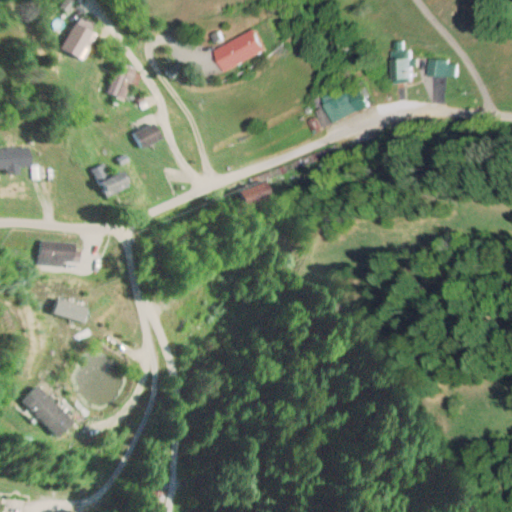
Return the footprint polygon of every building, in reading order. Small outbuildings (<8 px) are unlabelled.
[(101,35),(81,21),(65,45),(84,59),(101,35)] [(258,51),(248,30),(208,49),(218,70),(258,51)] [(389,58),(389,82),(405,82),(405,58),(389,58)] [(132,68),(117,61),(103,93),(118,100),(132,68)] [(329,123),(364,106),(354,84),(319,101),(329,123)] [(129,134),(137,148),(158,137),(150,122),(129,134)] [(0,167),(36,167),(36,144),(0,144),(0,167)] [(90,182),(93,193),(121,185),(116,170),(104,173),(101,164),(90,167),(94,180),(90,182)] [(263,196),(257,181),(233,191),(240,206),(263,196)] [(177,337),(185,344),(211,318),(203,310),(177,337)] [(53,437),(68,422),(31,385),(16,400),(53,437)] [(162,511),(162,491),(144,491),(144,511),(162,511)]
